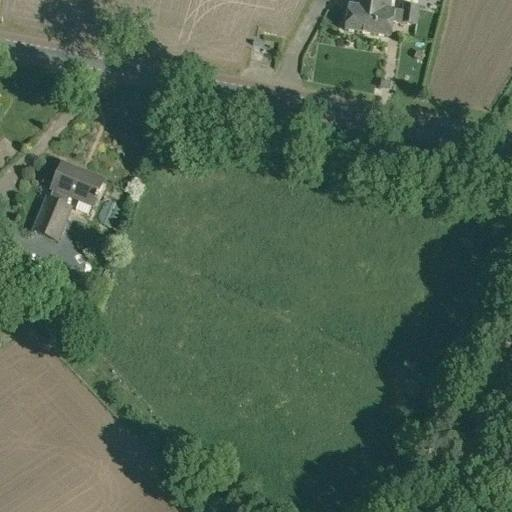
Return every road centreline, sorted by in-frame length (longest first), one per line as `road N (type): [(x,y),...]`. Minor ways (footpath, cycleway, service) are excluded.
road 1 (primary): [(511,145),(0,45)]
road 2 (track): [(511,277),(377,511)]
